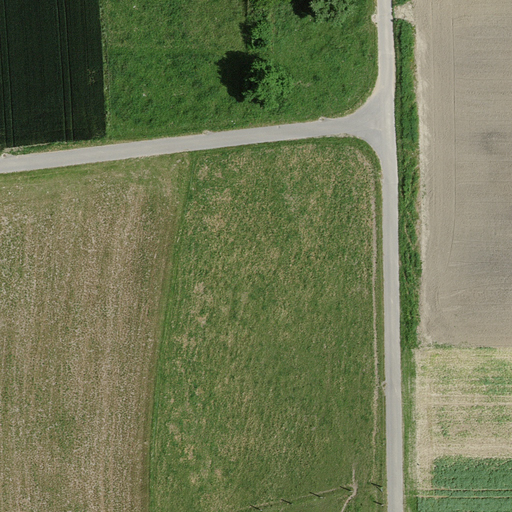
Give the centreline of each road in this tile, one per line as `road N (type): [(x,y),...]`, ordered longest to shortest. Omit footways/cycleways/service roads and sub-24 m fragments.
road 1 (unclassified): [(0,164),(387,123)]
road 2 (residential): [(394,511),(387,123)]
road 3 (residential): [(387,123),(383,0)]
